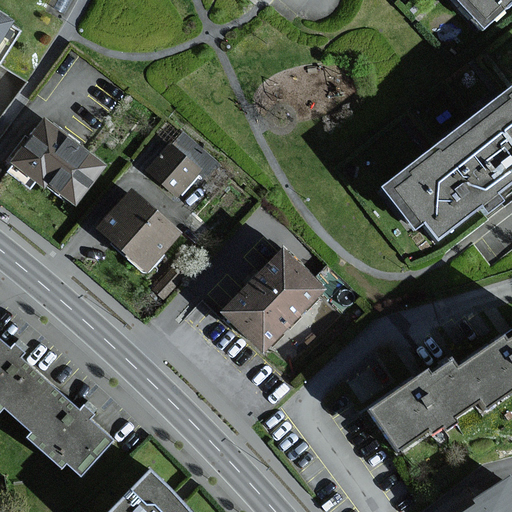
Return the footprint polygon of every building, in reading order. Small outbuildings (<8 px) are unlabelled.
[(511,0),(452,0),(481,31),(511,2),(511,0)] [(0,65),(23,30),(0,15),(0,65)] [(511,85),(368,192),(402,237),(411,231),(421,245),(475,205),(511,177),(511,85)] [(84,145),(48,117),(15,161),(75,206),(108,163),(84,145)] [(199,170),(173,146),(150,172),(177,195),(199,170)] [(180,236),(134,194),(100,231),(147,273),(180,236)] [(326,293),(283,251),(281,254),(225,311),(220,315),(264,356),(326,293)] [(0,398),(6,404),(10,399),(28,414),(59,378),(54,374),(31,354),(37,347),(27,338),(22,343),(0,324),(0,398)] [(498,339),(454,371),(478,404),(479,406),(483,411),(511,391),(511,341),(504,347),(498,339)] [(431,427),(436,434),(478,404),(454,371),(449,363),(429,377),(422,369),(364,410),(395,452),(431,427)] [(91,405),(59,378),(28,414),(44,428),(38,435),(74,465),(79,459),(91,470),(123,434),(101,415),(106,409),(96,400),(91,405)] [(161,464),(113,511),(209,511),(192,495),(182,484),(161,464)] [(511,511),(511,480),(510,477),(475,499),(478,504),(466,511),(511,511)]
